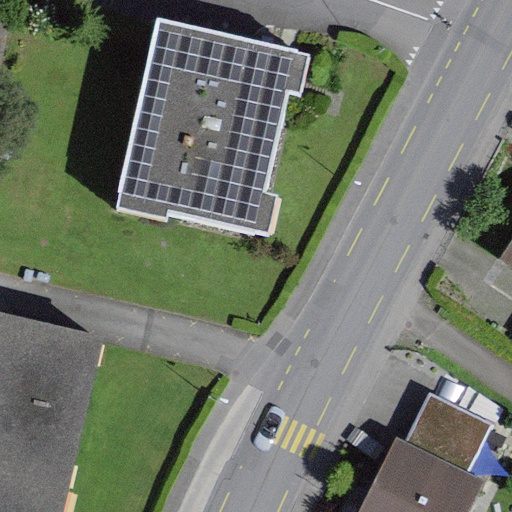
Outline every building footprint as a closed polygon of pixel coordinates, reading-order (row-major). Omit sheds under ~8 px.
[(315,44),(162,10),(123,188),(273,221),(282,181),(271,179),(294,75),(307,78),(315,44)] [(511,248),(499,267),(511,276),(511,248)] [(103,349),(0,324),(0,468),(71,485),(103,349)] [(487,424),(429,398),(407,439),(368,511),(465,511),(483,477),(464,467),(487,424)] [(64,511),(71,485),(0,468),(0,511),(64,511)]
